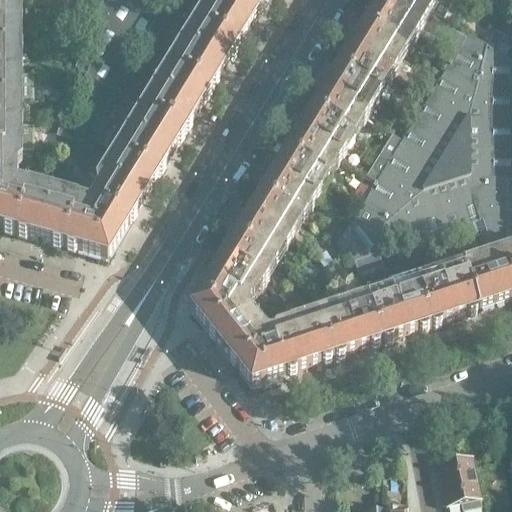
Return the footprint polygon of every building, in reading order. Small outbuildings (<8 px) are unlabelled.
[(175,12),(180,3),(175,0),(170,0),(166,6),(175,12)] [(262,14),(238,0),(205,0),(214,5),(212,7),(251,31),(262,14)] [(270,0),(238,0),(262,14),(270,0)] [(511,65),(433,19),(428,16),(402,0),(387,0),(378,15),(419,40),(446,57),(453,61),(446,72),(434,93),(429,101),(423,110),(408,136),(403,144),(398,152),(383,175),(378,185),(373,192),(357,219),(352,228),(347,236),(338,250),(355,267),(373,261),(380,259),(386,257),(418,247),(428,243),(437,240),(452,235),(476,228),(480,241),(489,270),(503,310),(511,307),(511,65)] [(443,0),(402,0),(428,16),(436,2),(440,5),(443,0)] [(0,28),(17,29),(17,3),(0,3),(0,28)] [(170,20),(175,12),(166,6),(161,14),(170,20)] [(148,35),(155,25),(159,18),(142,7),(133,7),(123,7),(113,7),(97,8),(97,16),(97,29),(97,38),(97,44),(90,69),(88,78),(98,85),(113,93),(136,56),(142,46),(148,35)] [(251,31),(212,7),(199,29),(238,53),(251,31)] [(97,16),(97,8),(85,8),(85,17),(97,16)] [(163,30),(170,20),(161,14),(159,18),(155,25),(163,30)] [(419,40),(378,15),(367,33),(404,56),(411,45),(414,48),(419,40)] [(97,29),(97,16),(85,17),(85,29),(97,29)] [(511,35),(511,25),(506,22),(501,29),(511,35)] [(157,41),(163,30),(155,25),(148,35),(157,41)] [(0,54),(17,54),(17,29),(0,28),(0,54)] [(97,38),(97,29),(85,29),(85,38),(97,38)] [(238,53),(199,29),(186,51),(224,74),(238,53)] [(511,48),(511,35),(501,29),(495,38),(511,48)] [(395,71),(404,56),(367,33),(354,55),(395,80),(399,73),(395,71)] [(151,51),(157,41),(148,35),(142,46),(151,51)] [(144,61),(151,51),(142,46),(136,56),(144,61)] [(224,74),(186,51),(172,72),(211,96),(224,74)] [(0,79),(18,79),(17,54),(0,54),(0,79)] [(395,80),(354,55),(341,76),(378,99),(385,87),(389,89),(395,80)] [(446,72),(453,61),(446,57),(439,68),(446,72)] [(88,78),(90,69),(78,66),(75,78),(88,78)] [(184,140),(211,96),(172,72),(146,115),(184,140)] [(369,113),(378,99),(341,76),(327,98),(368,123),(373,116),(369,113)] [(83,93),(88,78),(75,78),(72,90),(83,93)] [(95,96),(98,85),(88,78),(83,93),(95,96)] [(0,104),(18,105),(18,79),(0,79),(0,104)] [(429,101),(434,93),(427,89),(422,97),(429,101)] [(423,110),(429,101),(422,97),(417,106),(423,110)] [(368,123),(327,98),(315,117),(353,140),(360,129),(363,131),(368,123)] [(0,130),(18,130),(18,105),(0,104),(0,130)] [(184,140),(146,115),(132,137),(171,161),(184,140)] [(344,155),(353,140),(315,117),(302,139),(343,164),(347,157),(344,155)] [(73,131),(75,123),(63,120),(60,130),(73,131)] [(83,137),(87,126),(75,123),(73,131),(83,137)] [(18,171),(18,156),(18,130),(0,130),(0,185),(2,185),(2,182),(13,182),(13,171),(18,171)] [(69,142),(73,131),(60,130),(58,139),(69,142)] [(81,146),(83,137),(73,131),(69,142),(81,146)] [(403,144),(408,136),(401,131),(396,139),(403,144)] [(171,161),(132,137),(119,159),(158,183),(171,161)] [(343,164),(302,139),(289,160),(326,183),(333,172),(337,174),(343,164)] [(398,152),(403,144),(396,139),(390,148),(398,152)] [(129,229),(158,183),(119,159),(97,194),(101,196),(96,205),(106,211),(104,214),(129,229)] [(317,197),(326,183),(289,160),(276,181),(317,206),(321,200),(317,197)] [(60,176),(62,168),(50,164),(47,175),(60,176)] [(71,180),(74,171),(62,168),(60,176),(71,180)] [(378,185),(383,175),(376,171),(371,181),(378,185)] [(57,185),(60,176),(47,175),(46,181),(57,185)] [(69,188),(71,180),(60,176),(57,185),(69,188)] [(317,206),(276,181),(263,202),(300,225),(308,213),(311,215),(317,206)] [(373,192),(378,185),(371,181),(366,188),(373,192)] [(0,234),(16,239),(28,195),(13,191),(13,182),(2,182),(2,185),(2,206),(0,205),(0,234)] [(40,246),(52,202),(28,195),(16,239),(40,246)] [(64,253),(76,209),(52,202),(40,246),(64,253)] [(291,240),(300,225),(263,202),(250,224),(291,249),(295,242),(291,240)] [(95,233),(93,232),(104,214),(106,211),(96,205),(91,213),(76,209),(64,253),(87,259),(95,233)] [(107,265),(124,238),(129,229),(104,214),(93,232),(95,233),(87,259),(107,265)] [(352,228),(357,219),(350,214),(344,223),(352,228)] [(347,236),(352,228),(344,223),(339,231),(347,236)] [(291,249),(250,224),(237,245),(274,268),(282,254),(286,256),(291,249)] [(480,241),(476,228),(452,235),(456,248),(480,241)] [(440,249),(437,240),(428,243),(430,252),(440,249)] [(430,252),(428,243),(418,247),(421,255),(430,252)] [(266,281),(274,268),(237,245),(224,266),(265,291),(270,283),(266,281)] [(389,265),(386,257),(380,259),(382,267),(389,265)] [(382,267),(380,259),(373,261),(375,269),(382,267)] [(333,283),(336,273),(329,264),(318,265),(333,283)] [(333,283),(318,265),(316,265),(312,277),(320,286),(333,283)] [(265,291),(224,266),(211,286),(236,301),(249,309),(256,297),(261,297),(265,291)] [(503,310),(489,270),(465,278),(479,318),(503,310)] [(479,318),(465,278),(450,283),(449,279),(440,281),(455,326),(479,318)] [(455,326),(440,281),(432,284),(433,288),(417,294),(430,334),(455,326)] [(226,320),(236,301),(211,286),(192,317),(207,335),(226,320)] [(430,334),(417,294),(401,299),(400,295),(392,297),(406,342),(430,334)] [(270,318),(284,307),(275,297),(272,309),(264,315),(270,318)] [(284,307),(291,301),(288,297),(277,298),(275,297),(284,307)] [(406,342),(392,297),(383,300),(384,304),(369,309),(382,350),(406,342)] [(245,315),(249,309),(236,301),(226,320),(207,335),(222,355),(255,328),(245,315)] [(291,315),(295,306),(291,301),(284,307),(291,315)] [(280,319),(291,315),(284,307),(270,318),(272,325),(280,319)] [(382,350),(369,309),(353,315),(351,310),(343,313),(358,357),(382,350)] [(358,357),(343,313),(334,316),(336,320),(321,325),(333,365),(358,357)] [(333,365),(321,325),(305,330),(304,326),(295,329),(310,373),(333,365)] [(258,357),(275,351),(273,343),(265,341),(255,328),(222,355),(237,374),(258,357)] [(310,373),(295,329),(289,331),(288,335),(276,339),(273,343),(275,351),(285,381),(310,373)] [(285,381),(275,351),(258,357),(237,374),(251,392),(285,381)] [(479,511),(482,511),(473,465),(437,472),(442,495),(438,495),(441,511),(444,511),(461,509),(461,511),(479,511)]
